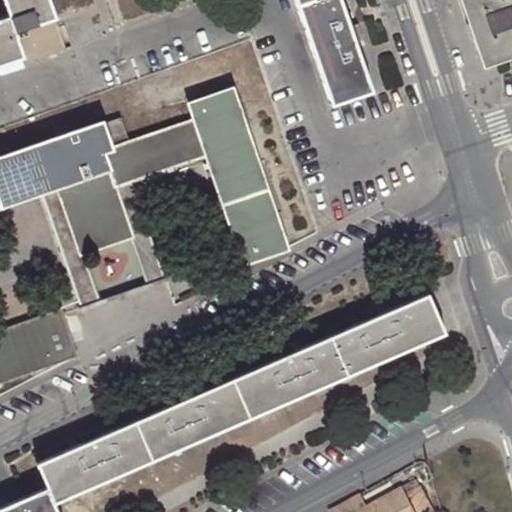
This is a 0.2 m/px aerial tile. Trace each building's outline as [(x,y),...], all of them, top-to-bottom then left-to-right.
[(20,27),(59,13),(54,0),(10,0),(16,14),(20,27)] [(333,104),(372,90),(348,23),(339,0),(304,0),(297,3),(333,104)] [(511,59),(511,0),(466,0),(478,36),(489,67),(511,59)] [(0,19),(0,63),(30,53),(20,27),(16,14),(0,19)] [(102,122),(42,143),(59,188),(84,256),(130,239),(113,188),(133,181),(148,176),(149,178),(175,170),(174,167),(207,156),(243,263),(286,249),(233,90),(190,104),(195,122),(129,145),(120,119),(103,125),(102,122)] [(42,143),(0,157),(0,208),(41,194),(59,188),(42,143)] [(167,282),(133,181),(113,188),(130,239),(147,289),(167,282)] [(59,188),(41,194),(81,312),(101,305),(84,256),(59,188)] [(380,315),(335,334),(353,373),(444,332),(427,294),(380,315)] [(0,383),(76,357),(60,310),(0,329),(0,383)] [(283,357),(238,377),(256,416),(353,373),(335,334),(283,357)] [(185,400),(140,420),(158,459),(256,416),(238,377),(185,400)] [(89,442),(40,465),(50,488),(57,503),(158,459),(140,420),(89,442)] [(362,511),(433,511),(420,487),(405,495),(403,490),(362,511)] [(0,510),(0,511),(60,511),(57,503),(50,488),(0,510)]
